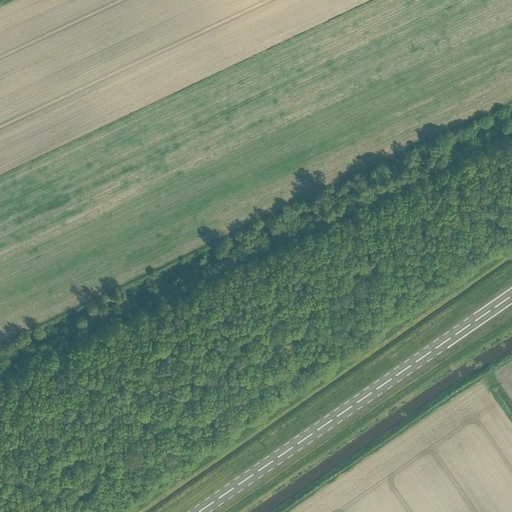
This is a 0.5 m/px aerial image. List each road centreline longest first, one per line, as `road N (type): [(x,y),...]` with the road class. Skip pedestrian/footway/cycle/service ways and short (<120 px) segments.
road 1 (track): [(511,242),(122,511)]
road 2 (primary): [(199,511),(511,295)]
